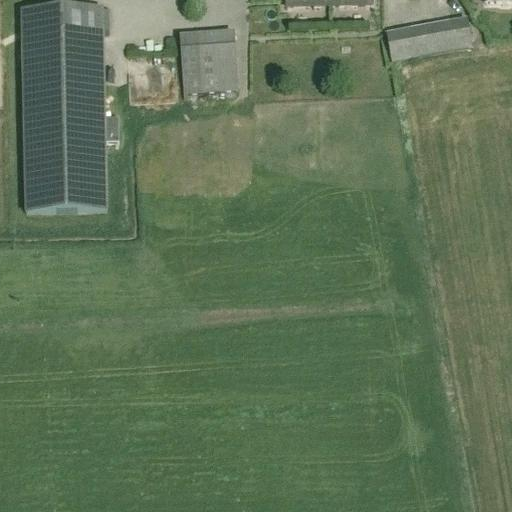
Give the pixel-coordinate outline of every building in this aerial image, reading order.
[(371,8),(371,0),(286,0),(286,9),(371,8)] [(26,216),(107,214),(103,13),(22,15),(26,216)] [(391,65),(472,51),(468,21),(385,36),(391,65)] [(234,35),(180,40),(185,98),(238,94),(234,35)] [(137,86),(153,82),(147,61),(132,65),(137,86)]
